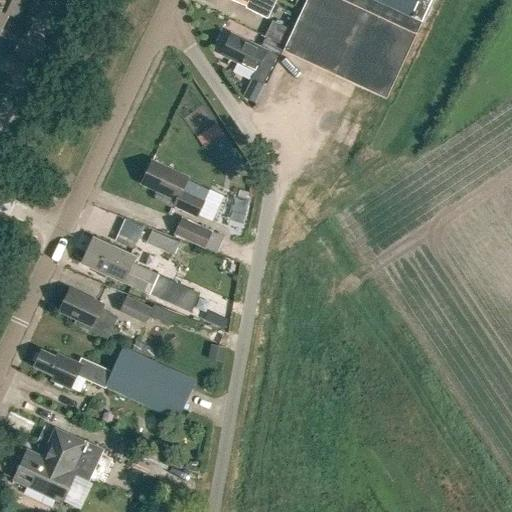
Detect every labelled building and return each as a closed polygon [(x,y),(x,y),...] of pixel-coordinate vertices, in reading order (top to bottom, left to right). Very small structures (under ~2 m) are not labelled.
[(0,0),(0,28),(0,29),(9,10),(19,14),(25,0),(0,0)] [(236,0),(248,6),(249,4),(253,6),(251,10),(267,18),(275,0),(236,0)] [(285,47),(387,95),(417,31),(364,0),(306,0),(302,10),(285,47)] [(296,0),(294,5),(302,10),(306,0),(296,0)] [(364,0),(417,31),(431,0),(364,0)] [(265,35),(285,44),(292,29),(273,20),(265,35)] [(263,84),(277,55),(230,33),(220,54),(255,71),(251,78),(263,84)] [(264,38),(261,46),(279,55),(282,47),(264,38)] [(349,110),(335,136),(357,147),(370,121),(349,110)] [(228,141),(210,152),(216,161),(234,150),(228,141)] [(199,214),(206,198),(184,188),(189,175),(154,159),(143,182),(159,189),(157,195),(158,199),(176,207),(177,205),(199,214)] [(206,245),(211,233),(182,220),(177,232),(206,245)] [(175,304),(184,284),(135,263),(136,254),(95,236),(84,261),(125,279),(124,281),(175,304)] [(107,336),(118,314),(103,307),(105,303),(71,287),(61,307),(78,316),(76,320),(107,336)] [(119,310),(145,322),(149,314),(152,307),(127,295),(119,310)] [(219,316),(215,325),(222,328),(223,329),(228,320),(224,318),(219,316)] [(214,358),(230,359),(231,331),(214,330),(214,358)] [(196,378),(124,347),(113,370),(83,356),(80,361),(59,351),(58,354),(43,347),(35,364),(55,373),(53,378),(73,387),(78,374),(106,386),(107,385),(179,417),(196,378)] [(57,499),(84,443),(55,430),(42,458),(27,451),(14,479),(57,499)]
